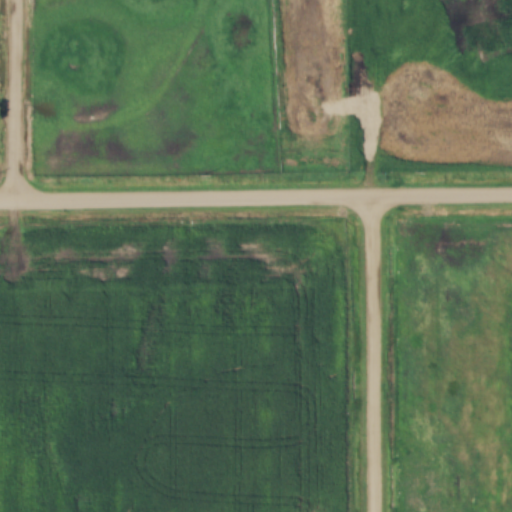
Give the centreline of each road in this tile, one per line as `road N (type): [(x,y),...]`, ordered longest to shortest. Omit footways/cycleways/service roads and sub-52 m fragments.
road 1 (residential): [(0,202),(511,197)]
road 2 (residential): [(377,511),(375,198)]
